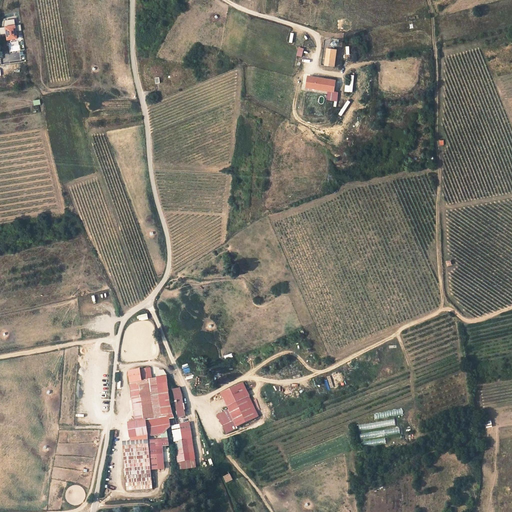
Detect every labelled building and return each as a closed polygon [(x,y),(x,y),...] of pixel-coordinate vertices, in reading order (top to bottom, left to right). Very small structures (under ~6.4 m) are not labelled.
[(21,30),(20,25),(15,26),(14,20),(3,21),(4,27),(5,27),(5,28),(0,28),(0,29),(1,34),(6,33),(7,40),(17,39),(16,31),(21,30)] [(335,67),(337,50),(328,49),(326,66),(335,67)] [(344,91),(353,92),(354,74),(350,74),(350,85),(345,84),(344,91)] [(336,92),(337,81),(315,78),(313,89),(336,92)] [(341,115),(350,101),(347,100),(338,113),(341,115)] [(224,261),(219,263),(221,270),(227,268),(224,261)] [(157,378),(152,379),(151,368),(141,369),(129,371),(136,422),(129,423),(131,441),(123,442),(127,491),(152,489),(151,469),(149,440),(148,435),(161,433),(162,439),(168,438),(167,430),(171,426),(169,419),(174,418),(172,413),(170,401),(166,376),(157,377),(157,378)] [(229,410),(237,426),(259,415),(243,383),(221,393),(229,410)] [(277,399),(281,395),(276,388),(271,391),(277,399)] [(181,389),(173,390),(177,418),(185,416),(181,389)] [(401,409),(374,414),(375,419),(402,414),(401,409)] [(237,426),(229,410),(218,416),(227,434),(238,428),(237,426)] [(359,430),(395,425),(395,420),(359,424),(359,430)] [(196,467),(190,423),(172,426),(179,470),(196,467)] [(149,440),(151,469),(164,468),(162,446),(168,445),(168,438),(162,439),(149,440)] [(362,447),(386,443),(385,438),(361,442),(362,447)] [(224,476),(230,475),(228,467),(221,469),(224,476)]
